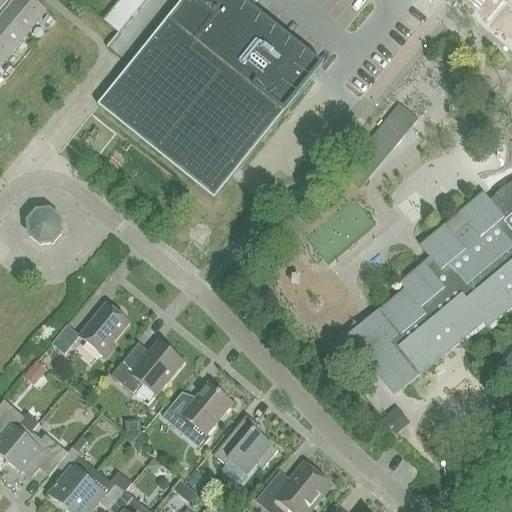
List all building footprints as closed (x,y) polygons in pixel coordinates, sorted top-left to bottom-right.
[(0,0),(0,69),(45,14),(27,0),(0,0)] [(240,0),(185,0),(99,107),(214,201),(323,66),(240,0)] [(405,94),(419,107),(462,59),(448,46),(405,94)] [(404,293),(381,312),(401,337),(394,344),(383,353),(392,364),(402,355),(422,378),(484,326),(489,331),(511,311),(511,185),(510,187),(508,188),(506,190),(503,191),(501,193),(499,195),(497,196),(495,198),(498,202),(492,207),(483,196),(420,249),(430,261),(399,287),(404,293)] [(60,222),(50,213),(37,215),(28,225),(29,238),(39,247),(52,246),(61,236),(60,222)] [(81,337),(67,327),(52,346),(65,357),(79,340),(106,362),(117,348),(113,345),(129,325),(123,320),(124,315),(117,309),(112,311),(106,306),(81,337)] [(142,386),(156,398),(184,365),(159,344),(150,355),(139,345),(113,377),(134,395),(142,386)] [(38,351),(25,368),(39,378),(52,361),(38,351)] [(511,354),(494,376),(511,390),(511,354)] [(190,425),(206,438),(232,406),(208,386),(193,404),(182,395),(163,418),(183,434),(190,425)] [(402,398),(390,408),(400,420),(412,409),(402,398)] [(4,402),(0,407),(0,456),(8,463),(32,433),(39,425),(28,417),(26,420),(4,402)] [(411,411),(402,420),(425,442),(442,424),(429,412),(421,420),(411,411)] [(226,467),(229,463),(248,478),(257,466),(263,471),(277,453),(272,449),(274,447),(255,432),(259,428),(248,419),(216,459),(226,467)] [(32,433),(8,463),(23,476),(26,473),(27,474),(31,473),(36,477),(41,471),(50,478),(56,470),(57,468),(68,455),(46,437),(42,441),(32,433)] [(66,511),(96,473),(81,460),(82,458),(72,450),(68,455),(57,468),(66,475),(49,497),(66,511)] [(287,511),(288,511),(312,511),(331,489),(303,467),(289,483),(280,476),(257,503),(267,511),(287,511)] [(96,473),(66,511),(94,511),(101,504),(111,511),(126,494),(132,486),(118,475),(110,484),(96,473)] [(147,511),(126,494),(111,511),(110,511),(147,511)]
